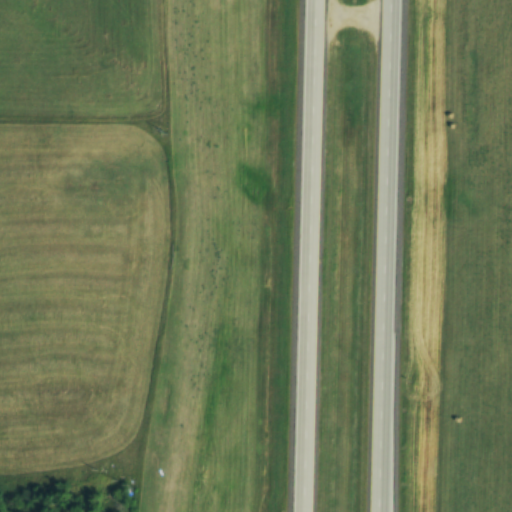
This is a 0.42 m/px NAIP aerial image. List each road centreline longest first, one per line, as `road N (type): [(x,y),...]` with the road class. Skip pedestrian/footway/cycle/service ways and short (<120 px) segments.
road 1 (motorway): [(316,0),(304,511)]
road 2 (motorway): [(387,511),(399,0)]
